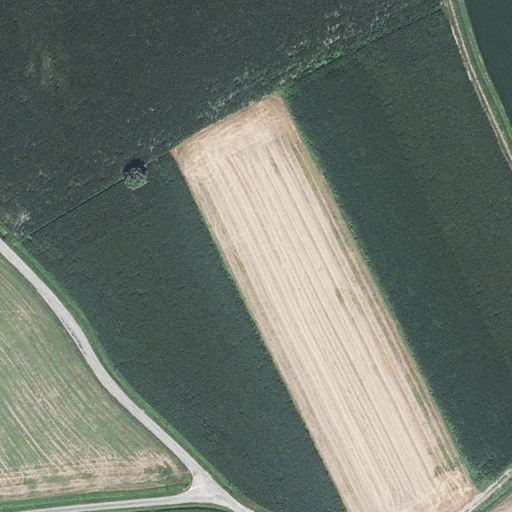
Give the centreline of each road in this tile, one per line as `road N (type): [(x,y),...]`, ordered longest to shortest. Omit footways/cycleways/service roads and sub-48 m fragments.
road 1 (unclassified): [(216,494),(115,389),(62,311),(0,245)]
road 2 (unclassified): [(216,494),(30,511)]
road 3 (track): [(450,0),(511,149)]
